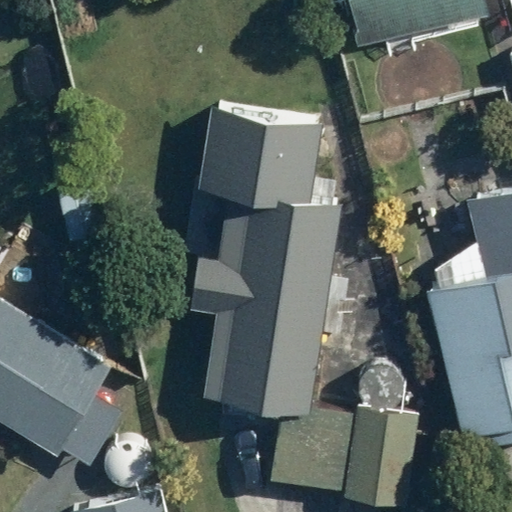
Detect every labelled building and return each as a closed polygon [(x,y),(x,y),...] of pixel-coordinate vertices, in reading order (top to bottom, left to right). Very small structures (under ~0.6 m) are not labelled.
[(355,0),(364,37),(490,8),(488,0),(355,0)] [(130,72),(112,73),(114,91),(131,90),(130,72)] [(62,187),(73,235),(103,228),(92,181),(62,187)] [(236,184),(203,389),(289,402),(278,472),(349,483),(348,489),(407,498),(421,408),(362,399),(360,410),(312,403),(323,332),(343,335),(347,312),(344,310),(349,276),(331,274),(343,201),(236,184)] [(431,285),(465,428),(493,423),(495,435),(511,430),(511,185),(473,194),(492,272),(431,285)] [(112,359),(0,291),(0,410),(55,445),(47,458),(81,479),(114,424),(84,405),(112,359)] [(172,511),(166,481),(77,499),(79,511),(172,511)]
